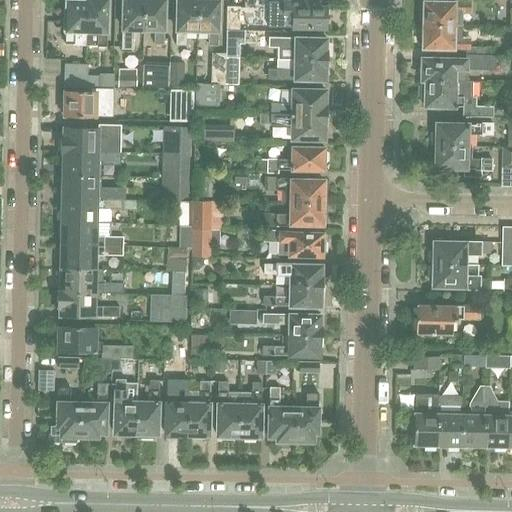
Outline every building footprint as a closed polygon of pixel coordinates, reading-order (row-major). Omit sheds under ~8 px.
[(86,44),(87,0),(71,0),(72,0),(66,0),(65,43),(86,44)] [(86,46),(97,46),(107,46),(107,0),(87,0),(86,44),(86,46)] [(144,30),(144,0),(123,0),(122,49),(133,49),(134,30),(144,30)] [(144,0),(144,30),(155,30),(155,44),(164,44),(165,0),(144,0)] [(197,31),(198,0),(177,0),(176,45),(186,45),(186,31),(197,31)] [(198,0),(197,31),(209,31),(208,45),(218,46),(219,0),(212,0),(211,0),(198,0)] [(421,25),(454,25),(455,12),(471,13),(471,2),(423,1),(423,11),(421,10),(421,25)] [(269,2),(268,27),(326,28),(327,7),(319,7),(319,2),(269,2)] [(227,6),(227,30),(239,30),(239,6),(227,6)] [(454,38),(454,25),(421,25),(421,39),(422,39),(422,49),(466,50),(466,55),(493,55),(494,48),(470,48),(470,39),(454,38)] [(227,39),(239,39),(239,30),(227,30),(227,39)] [(295,59),(328,59),(329,42),(326,42),(326,38),(269,37),(268,47),(295,48),(295,59)] [(226,84),(226,57),(226,52),(210,52),(210,84),(226,84)] [(493,70),(493,55),(466,55),(466,59),(453,58),(453,59),(422,58),(421,80),(455,81),(455,80),(454,80),(454,69),(493,70)] [(226,57),(226,84),(238,85),(238,57),(226,57)] [(328,59),(295,59),(278,58),(278,69),(268,69),(268,79),(325,80),(325,76),(328,76),(328,59)] [(169,62),(155,62),(154,88),(158,88),(168,88),(169,62)] [(184,79),(185,63),(178,63),(170,62),(170,63),(169,87),(169,88),(169,89),(183,90),(184,79)] [(88,76),(88,75),(88,64),(64,64),(64,75),(88,76)] [(99,76),(88,75),(88,76),(64,75),(64,87),(99,88),(99,76)] [(138,75),(119,75),(119,88),(138,89),(138,75)] [(455,81),(421,80),(421,98),(425,98),(425,106),(458,107),(458,106),(463,106),(462,117),(493,117),(493,106),(476,106),(476,97),(472,96),(472,81),(455,81)] [(271,114),(325,115),(325,104),(327,104),(328,93),(325,93),(325,90),(293,89),(292,101),(286,101),(286,103),(271,103),(271,114)] [(193,91),(169,90),(169,120),(192,121),(193,91)] [(62,102),(62,113),(64,113),(64,116),(96,116),(96,104),(103,104),(103,92),(64,91),(64,102),(62,102)] [(325,115),(271,114),(260,113),(260,124),(286,125),(286,127),(292,127),(292,139),(324,140),(324,137),(327,137),(327,125),(324,125),(325,115)] [(492,134),(493,123),(475,123),(475,124),(436,123),(436,132),(433,131),(433,145),(467,146),(467,134),(492,134)] [(99,152),(118,152),(118,139),(119,126),(121,126),(121,125),(98,124),(98,128),(63,128),(63,136),(61,136),(61,151),(99,151),(99,152)] [(194,127),(165,126),(164,152),(194,153),(194,127)] [(233,134),(205,133),(205,142),(233,143),(233,134)] [(470,146),(467,146),(433,145),(432,159),(436,159),(435,171),(446,171),(446,168),(464,168),(464,176),(480,176),(481,170),(492,170),(492,159),(470,158),(470,146)] [(267,159),(267,173),(279,173),(279,169),(324,170),(324,148),(292,147),(292,159),(267,159)] [(511,167),(511,147),(501,147),(501,167),(511,167)] [(99,152),(99,151),(61,151),(61,152),(63,152),(63,163),(61,165),(60,174),(98,175),(99,162),(118,162),(118,152),(99,152)] [(194,153),(164,152),(164,176),(193,177),(194,153)] [(247,173),(234,173),(234,183),(246,183),(247,173)] [(98,190),(98,175),(60,174),(60,185),(62,187),(62,199),(122,200),(122,190),(98,190)] [(249,174),(248,186),(258,187),(259,174),(249,174)] [(193,177),(164,176),(163,198),(193,199),(193,177)] [(208,176),(203,176),(203,197),(212,197),(213,186),(213,176),(208,176)] [(288,179),(288,177),(265,176),(265,189),(282,189),(281,202),(291,202),(291,201),(323,202),(323,196),(326,196),(327,183),(323,183),(323,180),(288,179)] [(122,209),(122,200),(62,199),(62,209),(60,211),(59,221),(97,222),(98,208),(122,209)] [(192,224),(193,199),(179,199),(179,205),(175,205),(174,217),(178,217),(178,224),(192,224)] [(192,228),(208,228),(212,228),(212,200),(193,199),(192,224),(192,228)] [(323,209),(323,202),(291,201),(291,202),(291,213),(264,213),(264,225),(287,226),(287,223),(322,224),(322,221),(326,221),(326,209),(323,209)] [(97,236),(97,222),(59,221),(59,232),(61,234),(61,245),(123,246),(123,237),(97,236)] [(207,257),(208,228),(192,228),(191,257),(207,257)] [(290,232),(290,230),(264,229),(264,241),(278,241),(278,254),(322,255),(322,253),(325,253),(325,241),(322,241),(322,233),(290,232)] [(490,253),(490,242),(473,241),(473,242),(445,242),(445,239),(434,238),(434,250),(431,250),(430,264),(465,264),(465,252),(490,253)] [(511,242),(502,242),(501,265),(511,265),(511,242)] [(123,255),(123,246),(61,245),(61,256),(59,258),(58,268),(96,269),(97,255),(123,255)] [(187,247),(167,247),(167,259),(175,259),(175,267),(187,267),(187,247)] [(204,265),(204,258),(192,258),(192,270),(199,270),(204,265)] [(290,285),(323,285),(324,268),(321,268),(321,265),(264,263),(264,273),(290,274),(290,285)] [(477,292),(489,292),(489,279),(478,279),(478,277),(478,265),(465,264),(430,264),(430,277),(433,277),(433,286),(477,287),(477,292)] [(103,269),(96,269),(58,268),(58,278),(60,280),(60,291),(96,292),(96,293),(123,293),(124,283),(103,282),(103,269)] [(511,278),(504,279),(504,282),(503,292),(511,292),(511,278)] [(323,303),(323,285),(290,285),(290,296),(263,295),(263,305),(321,306),(321,302),(323,303)] [(170,286),(170,294),(172,294),(185,294),(185,286),(172,286),(170,286)] [(206,288),(196,288),(196,303),(206,303),(206,288)] [(60,291),(58,291),(58,307),(60,307),(59,315),(119,316),(120,307),(96,306),(96,293),(96,292),(60,291)] [(185,294),(172,294),(170,294),(170,308),(162,308),(161,322),(186,322),(186,294),(185,294)] [(416,304),(416,333),(452,334),(452,318),(480,318),(480,306),(416,304)] [(243,324),(255,325),(255,311),(243,311),(243,324)] [(289,335),(322,335),(323,318),(320,318),(320,314),(263,313),(263,323),(289,324),(289,335)] [(102,353),(102,345),(102,341),(95,341),(95,326),(59,325),(59,327),(56,327),(55,342),(59,342),(59,352),(102,353)] [(322,352),(322,335),(289,335),(289,346),(262,345),(262,355),(319,356),(320,352),(322,352)] [(108,345),(108,358),(133,358),(133,346),(108,345)] [(461,355),(448,355),(448,363),(461,363),(461,355)] [(461,363),(461,368),(484,368),(484,356),(461,355),(461,363)] [(59,356),(58,368),(78,368),(78,357),(59,356)] [(508,356),(484,356),(484,368),(508,368),(508,356)] [(415,357),(415,370),(438,370),(438,357),(415,357)] [(113,358),(102,358),(101,372),(112,372),(113,358)] [(121,359),(113,358),(112,370),(120,371),(121,359)] [(216,372),(224,372),(225,361),(216,361),(216,372)] [(266,375),(267,361),(257,361),(257,375),(266,375)] [(267,361),(266,375),(276,375),(277,361),(267,361)] [(299,361),(299,372),(319,373),(319,361),(299,361)] [(137,390),(125,389),(126,379),(116,379),(114,433),(118,433),(118,437),(136,437),(136,401),(137,401),(137,390)] [(153,434),(157,434),(159,380),(150,380),(149,402),(137,401),(136,401),(136,437),(153,437),(153,434)] [(187,438),(188,403),(176,402),(177,380),(167,380),(165,434),(170,434),(170,438),(187,438)] [(205,435),(209,435),(210,381),(200,381),(200,393),(188,393),(188,403),(187,438),(205,438),(205,435)] [(239,439),(240,404),(227,403),(228,381),(218,381),(217,435),(221,435),(221,439),(239,439)] [(240,390),(240,404),(239,439),(256,439),(257,436),(261,436),(262,382),(252,382),(252,390),(240,390)] [(98,433),(106,433),(107,383),(97,383),(97,403),(82,402),(82,436),(98,437),(98,433)] [(82,402),(70,402),(70,387),(58,387),(57,426),(51,426),(51,442),(77,442),(77,436),(82,436),(82,402)] [(293,441),(293,407),(279,407),(280,387),(270,387),(269,436),(277,436),(277,440),(293,441)] [(485,446),(487,388),(486,388),(486,387),(485,387),(485,388),(480,388),(471,405),(471,412),(463,412),(462,449),(474,449),(474,446),(485,446)] [(507,403),(497,403),(490,389),(487,388),(485,446),(494,447),(494,450),(508,450),(508,413),(507,413),(507,403)] [(293,407),(293,441),(313,441),(314,433),(318,433),(318,393),(306,393),(306,407),(293,407)] [(438,397),(438,395),(414,395),(414,411),(413,445),(424,445),(424,448),(436,448),(436,445),(437,445),(438,411),(438,397)] [(463,412),(462,412),(462,398),(439,398),(439,397),(438,397),(438,411),(437,445),(447,446),(447,449),(462,449),(463,412)]
